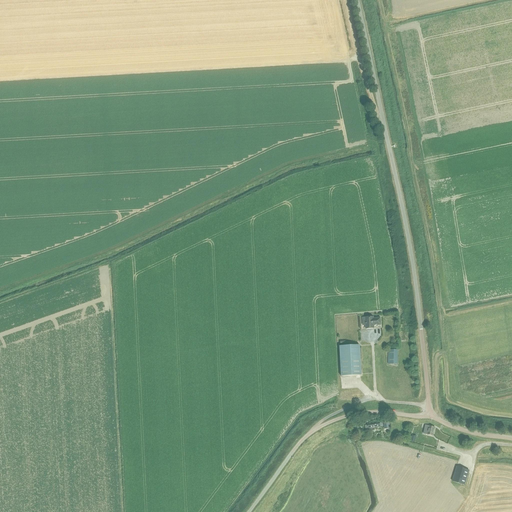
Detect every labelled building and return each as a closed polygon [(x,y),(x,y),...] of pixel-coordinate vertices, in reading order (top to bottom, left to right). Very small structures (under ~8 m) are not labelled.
[(374,317),(363,318),(363,321),(366,321),(366,329),(374,328),(374,326),(381,325),(381,318),(374,318),(374,317)] [(359,345),(339,346),(341,376),(361,375),(361,373),(359,345)] [(389,364),(397,364),(398,350),(389,350),(389,364)] [(368,425),(365,426),(366,432),(373,432),(372,428),(380,427),(383,427),(382,422),(380,423),(380,422),(368,424),(368,425)] [(426,425),(423,434),(433,436),(435,427),(426,425)] [(452,481),(465,485),(469,471),(457,467),(452,481)]
